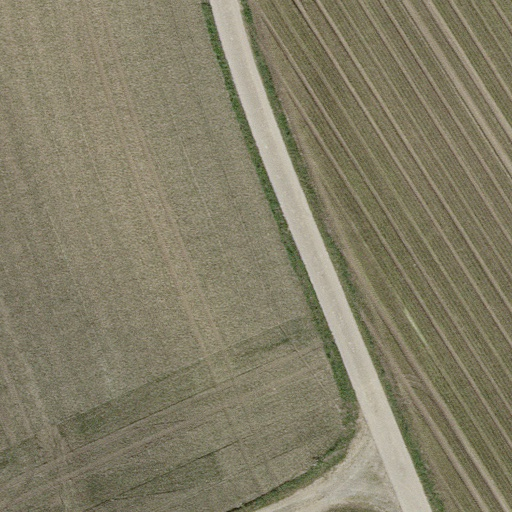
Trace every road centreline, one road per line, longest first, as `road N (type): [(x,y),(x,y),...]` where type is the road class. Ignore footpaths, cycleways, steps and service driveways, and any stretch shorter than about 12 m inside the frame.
road 1 (track): [(244,0),(452,511)]
road 2 (track): [(316,511),(431,460)]
